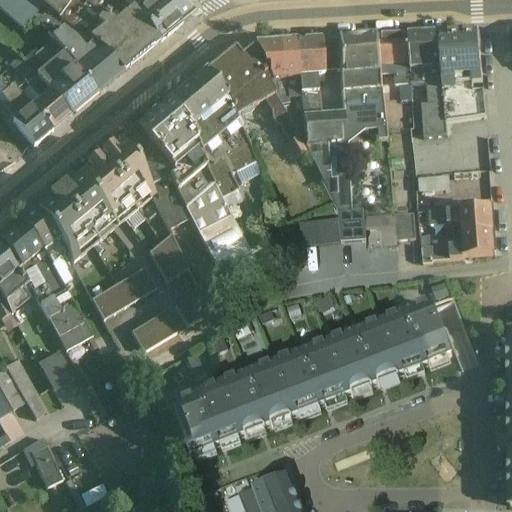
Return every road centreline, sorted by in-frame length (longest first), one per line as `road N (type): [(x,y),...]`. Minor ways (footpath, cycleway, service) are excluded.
road 1 (secondary): [(0,211),(196,48),(232,28)]
road 2 (residential): [(488,391),(478,495),(463,504),(314,503)]
road 3 (secondary): [(232,28),(494,11)]
road 4 (residential): [(488,391),(309,462),(314,503)]
road 5 (residential): [(494,11),(511,179)]
